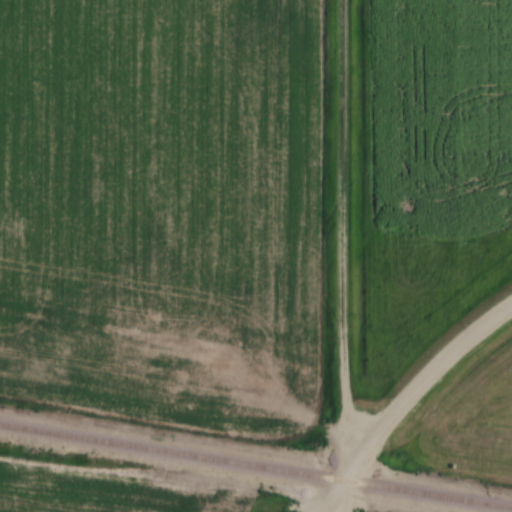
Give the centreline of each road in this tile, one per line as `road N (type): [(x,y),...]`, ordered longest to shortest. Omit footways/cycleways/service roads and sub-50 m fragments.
road 1 (track): [(346,481),(344,0)]
road 2 (residential): [(511,305),(410,396),(346,481)]
